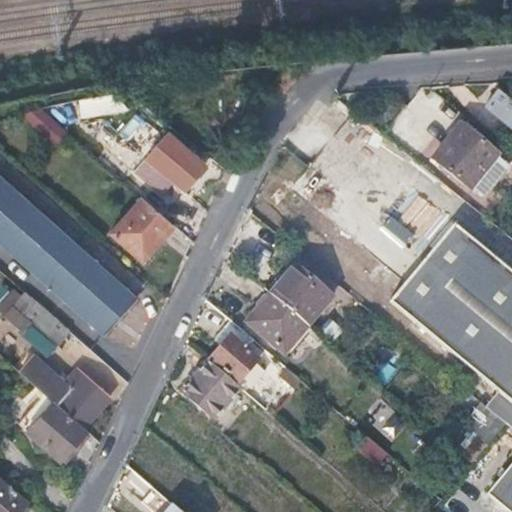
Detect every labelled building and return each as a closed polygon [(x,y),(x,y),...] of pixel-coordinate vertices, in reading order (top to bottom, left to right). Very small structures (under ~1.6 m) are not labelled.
[(121,96),(121,91),(79,99),(82,115),(118,109),(117,97),(121,96)] [(511,102),(497,91),(484,107),(511,130),(511,102)] [(464,99),(455,109),(468,120),(476,109),(464,99)] [(39,108),(23,113),(55,141),(64,131),(39,108)] [(470,131),(437,170),(478,205),(511,165),(470,131)] [(153,161),(163,171),(184,189),(205,164),(179,140),(169,150),(164,148),(153,161)] [(0,156),(0,177),(54,226),(65,214),(0,156)] [(393,234),(422,200),(372,158),(343,194),(387,230),(393,234)] [(184,189),(163,171),(155,182),(175,200),(184,189)] [(54,226),(0,177),(0,244),(103,336),(136,298),(54,226)] [(142,259),(159,240),(155,237),(170,219),(141,194),(110,231),(142,259)] [(425,202),(422,200),(393,234),(396,237),(425,202)] [(370,229),(339,202),(307,238),(340,266),(370,229)] [(159,240),(174,223),(170,219),(155,237),(159,240)] [(511,273),(453,223),(423,260),(511,333),(511,273)] [(292,260),(266,290),(272,294),(308,325),(333,296),(292,260)] [(484,407),(511,430),(511,333),(423,260),(391,300),(497,392),(484,407)] [(36,303),(24,292),(4,315),(25,333),(33,323),(24,317),(36,303)] [(308,325),(272,294),(248,323),(284,353),(308,325)] [(58,346),(70,332),(36,303),(24,317),(33,323),(58,346)] [(404,340),(379,320),(369,331),(393,351),(404,340)] [(254,365),(258,360),(246,350),(233,339),(230,342),(214,362),(238,383),(242,379),(254,365)] [(246,350),(258,360),(262,356),(251,346),(246,350)] [(48,396),(19,371),(0,354),(0,371),(40,406),(48,396)] [(57,403),(60,406),(63,403),(88,424),(110,397),(77,368),(65,382),(35,355),(19,371),(48,396),(57,403)] [(238,387),(207,359),(182,388),(212,416),(238,387)] [(261,372),(254,365),(242,379),(248,385),(261,372)] [(301,381),(286,368),(279,376),(295,387),(301,381)] [(31,432),(61,460),(88,431),(68,413),(60,406),(57,403),(48,414),(44,411),(37,419),(39,422),(31,432)] [(368,440),(365,437),(356,448),(377,465),(387,455),(368,440)] [(511,511),(511,458),(484,492),(508,511),(511,511)] [(0,511),(21,511),(26,506),(0,483),(0,511)] [(191,511),(223,511),(230,505),(206,485),(187,508),(191,511)] [(179,511),(155,491),(144,504),(152,511),(179,511)]
